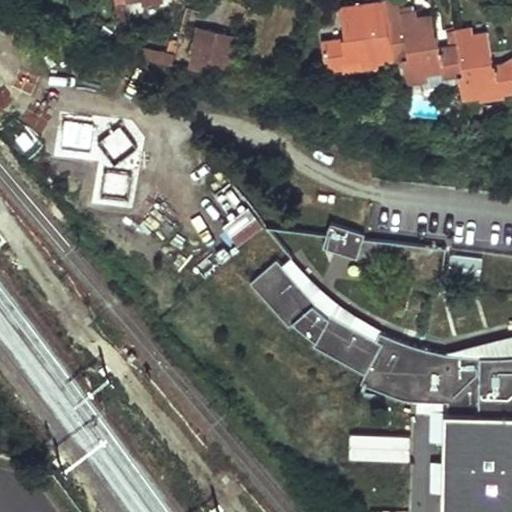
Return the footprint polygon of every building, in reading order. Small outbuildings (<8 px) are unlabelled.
[(402,0),(400,0),(387,2),(390,21),(392,20),(404,18),(403,11),(404,11),(402,0)] [(384,69),(384,66),(399,63),(392,20),(390,21),(387,2),(358,6),(355,12),(352,8),(345,8),(347,27),(351,27),(354,38),(326,42),(331,73),(349,71),(349,63),(367,63),(366,70),(384,69)] [(403,11),(404,18),(392,20),(399,63),(409,62),(413,87),(430,84),(435,83),(433,78),(448,75),(449,80),(464,75),(468,74),(461,30),(459,30),(461,44),(436,48),(434,38),(439,37),(435,14),(422,16),(420,8),(404,11),(403,11)] [(239,36),(201,26),(194,53),(223,60),(233,63),(239,36)] [(476,34),(476,27),(461,30),(468,74),(464,75),(465,86),(468,102),(487,100),(491,91),(508,89),(509,97),(511,96),(511,63),(496,67),(495,56),(497,56),(493,32),(476,34)] [(179,51),(123,38),(125,51),(176,64),(179,51)] [(223,60),(194,53),(190,68),(219,75),(223,60)] [(349,71),(348,72),(366,70),(367,63),(349,63),(349,71)] [(435,83),(430,84),(430,90),(465,86),(464,75),(449,80),(448,75),(433,78),(435,83)] [(487,105),(510,100),(509,97),(508,89),(491,91),(487,100),(487,105)] [(364,225),(329,214),(321,239),(355,251),(364,225)] [(511,346),(507,347),(485,348),(463,347),(446,345),(429,341),(409,336),(392,330),(378,324),(374,332),(328,307),(327,309),(312,297),(314,295),(275,252),(248,275),(287,319),(290,315),(313,335),(311,339),(362,367),(358,376),(396,391),(408,394),(446,394),(446,405),(443,405),(441,506),(511,507),(511,346)] [(479,282),(482,256),(449,252),(446,279),(479,282)] [(409,460),(409,434),(348,434),(348,460),(409,460)]
